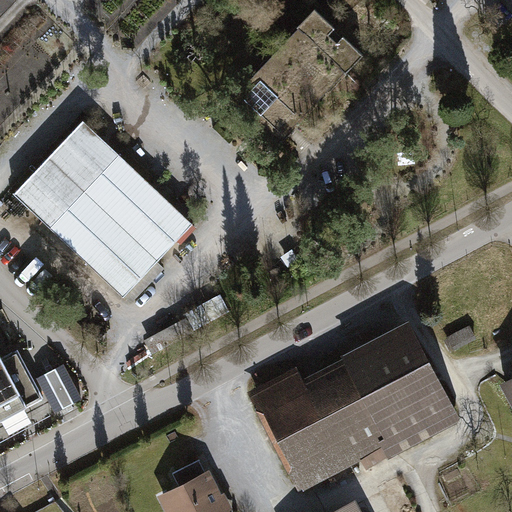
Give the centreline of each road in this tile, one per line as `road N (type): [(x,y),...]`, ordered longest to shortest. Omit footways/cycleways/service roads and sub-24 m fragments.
road 1 (residential): [(0,486),(511,215)]
road 2 (residential): [(511,105),(408,0)]
